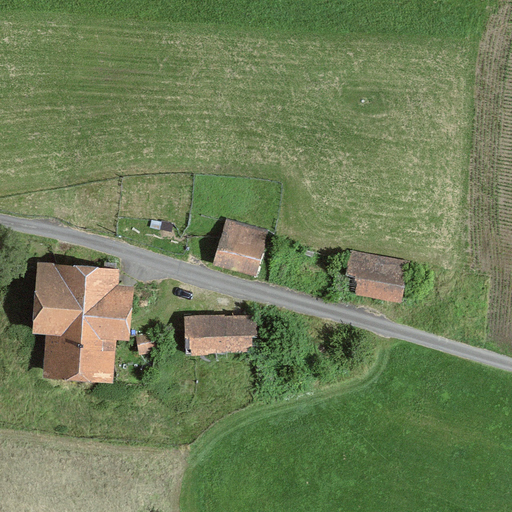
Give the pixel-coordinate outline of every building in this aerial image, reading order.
[(218,260),(257,271),(269,231),(230,219),(218,260)] [(354,250),(347,285),(401,296),(408,261),(354,250)] [(117,289),(118,271),(38,266),(34,330),(47,331),(44,368),(102,372),(104,333),(126,334),(127,319),(131,316),(133,290),(117,289)] [(188,352),(253,350),(252,317),(186,319),(188,352)] [(138,335),(139,349),(158,346),(156,333),(138,335)]
